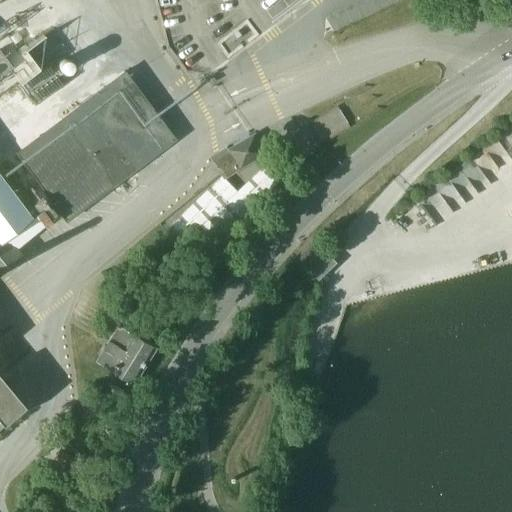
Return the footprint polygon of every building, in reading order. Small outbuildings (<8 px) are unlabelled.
[(0,0),(0,426),(2,425),(23,407),(0,379),(0,274),(22,256),(16,248),(43,226),(35,216),(31,219),(0,177),(0,0)] [(29,89),(58,72),(39,42),(25,50),(37,70),(23,78),(29,89)] [(0,76),(12,68),(0,51),(0,76)] [(65,222),(174,140),(124,72),(14,154),(65,222)] [(319,137),(349,127),(343,109),(313,119),(319,137)] [(261,155),(262,150),(257,140),(252,139),(235,149),(234,154),(217,164),(225,178),(236,171),(234,167),(240,163),(245,165),(261,155)] [(198,262),(281,182),(265,165),(238,192),(223,176),(167,229),(198,262)] [(319,282),(337,264),(322,250),(305,267),(319,282)] [(136,335),(139,330),(138,326),(123,317),(119,318),(115,323),(120,326),(98,361),(136,385),(158,349),(136,335)]
